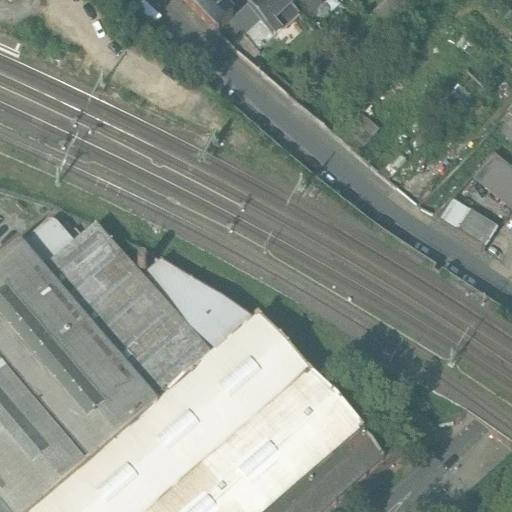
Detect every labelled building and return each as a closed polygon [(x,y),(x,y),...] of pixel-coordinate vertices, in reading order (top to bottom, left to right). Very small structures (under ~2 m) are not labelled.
[(184,0),(199,14),(211,0),(184,0)] [(230,4),(226,0),(211,0),(199,14),(215,32),(233,15),(227,7),(230,4)] [(290,1),(289,0),(247,0),(259,14),(266,22),(274,16),(290,1)] [(259,14),(243,29),(243,30),(232,40),(238,47),(266,22),(259,14)] [(274,16),(266,22),(273,31),(281,24),(274,16)] [(266,22),(238,47),(248,56),(258,47),(257,46),(273,31),(266,22)] [(298,93),(271,67),(265,73),(291,99),(298,93)] [(511,116),(509,114),(495,129),(511,142),(511,116)] [(511,170),(493,155),(474,174),(511,204),(511,170)] [(496,230),(449,199),(432,216),(483,250),(496,230)] [(142,284),(96,230),(70,251),(54,232),(52,231),(49,230),(47,231),(44,232),(44,231),(0,268),(0,511),(330,511),(386,464),(258,324),(225,306),(162,267),(142,284)]
